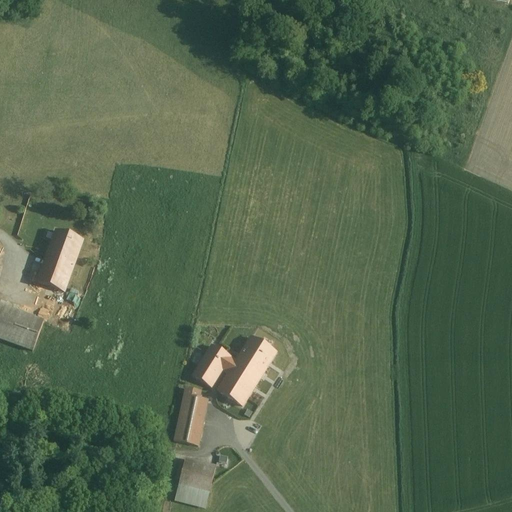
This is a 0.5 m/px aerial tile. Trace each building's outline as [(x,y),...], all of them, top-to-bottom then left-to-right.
[(57,233),(38,284),(64,294),(83,243),(57,233)] [(44,324),(0,307),(0,340),(33,353),(44,324)] [(251,340),(237,363),(260,378),(275,355),(251,340)] [(237,363),(212,348),(194,377),(211,388),(222,371),(229,375),(218,392),(242,407),(260,378),(237,363)] [(201,393),(185,390),(174,443),(198,448),(207,403),(199,401),(201,393)] [(215,469),(186,462),(176,502),(206,509),(215,469)]
